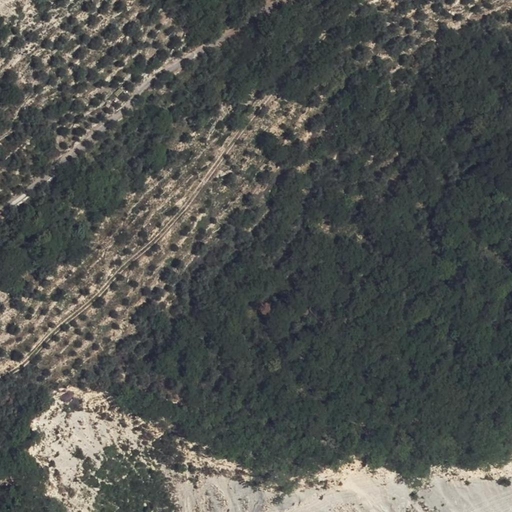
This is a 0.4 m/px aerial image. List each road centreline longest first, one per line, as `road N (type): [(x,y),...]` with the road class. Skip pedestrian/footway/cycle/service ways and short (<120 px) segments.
road 1 (track): [(0,375),(80,312),(182,210),(317,40),(361,0)]
road 2 (residential): [(279,0),(162,74),(0,212)]
